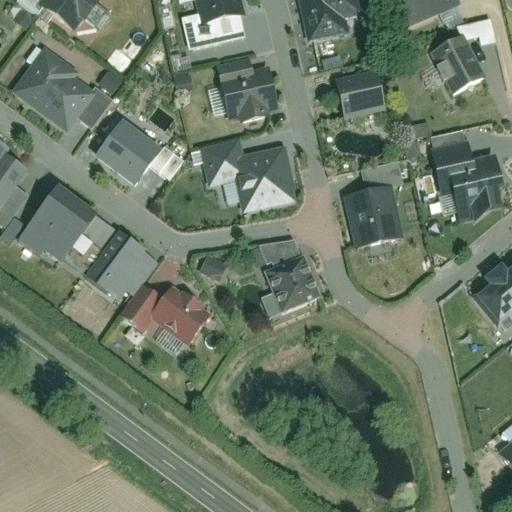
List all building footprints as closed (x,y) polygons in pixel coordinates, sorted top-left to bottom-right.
[(105,0),(47,0),(39,12),(77,39),(105,0)] [(243,0),(197,0),(205,35),(249,26),(243,0)] [(300,0),(311,49),(351,40),(348,27),(369,22),(364,0),(300,0)] [(405,0),(402,1),(413,29),(463,8),(459,0),(405,0)] [(466,40),(430,57),(453,105),(489,87),(466,40)] [(82,74),(45,49),(10,100),(70,141),(98,101),(74,85),(82,74)] [(253,61),(219,68),(233,137),(285,126),(274,73),(256,77),(253,61)] [(381,78),(335,88),(344,129),(389,120),(381,78)] [(186,163),(125,123),(98,165),(138,190),(151,171),(172,185),(186,163)] [(429,127),(401,131),(403,143),(431,139),(429,127)] [(433,150),(463,143),(461,135),(431,141),(433,150)] [(13,153),(0,143),(0,211),(1,212),(18,189),(28,174),(8,159),(13,153)] [(242,146),(202,155),(211,195),(239,189),(246,220),(297,208),(285,154),(246,163),(242,146)] [(473,146),(432,154),(442,204),(460,200),(463,218),(511,208),(502,161),(477,166),(473,146)] [(0,213),(0,223),(9,230),(32,199),(18,189),(1,212),(0,213)] [(101,218),(64,191),(25,244),(40,255),(44,248),(66,264),(101,218)] [(392,193),(343,204),(356,259),(405,248),(392,193)] [(158,268),(121,239),(86,283),(123,313),(158,268)] [(206,260),(201,276),(221,281),(225,266),(206,260)] [(307,264),(266,280),(283,323),(324,307),(307,264)] [(511,266),(471,300),(503,339),(511,331),(511,266)] [(164,305),(147,292),(123,323),(144,340),(154,326),(191,354),(216,322),(175,291),(164,305)] [(511,437),(496,450),(511,469),(511,437)]
